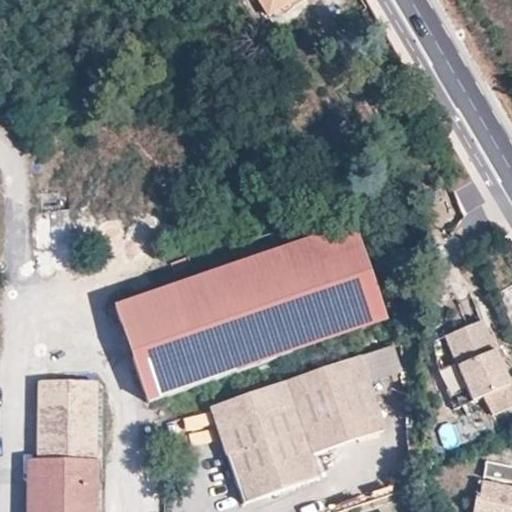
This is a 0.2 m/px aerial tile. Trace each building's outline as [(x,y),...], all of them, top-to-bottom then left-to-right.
[(256,0),(267,18),(297,0),(256,0)] [(350,225),(110,308),(143,404),(382,320),(350,225)] [(469,401),(485,394),(499,388),(508,385),(481,319),(441,334),(469,401)] [(393,346),(359,357),(369,382),(402,371),(393,346)] [(359,357),(207,410),(241,507),(318,479),(311,458),(386,431),(369,382),(359,357)] [(95,511),(96,384),(38,384),(37,462),(37,511),(95,511)] [(499,388),(485,394),(491,408),(505,402),(499,388)] [(171,423),(177,440),(200,432),(195,415),(171,423)] [(37,511),(37,462),(26,462),(26,511),(37,511)] [(511,468),(485,464),(483,478),(511,483),(511,468)] [(407,480),(415,477),(415,467),(407,467),(407,480)] [(416,486),(415,477),(407,480),(407,489),(411,487),(416,486)] [(511,488),(511,483),(483,478),(481,484),(511,490),(511,488)] [(511,490),(481,484),(479,484),(473,511),(511,511),(511,494),(511,495),(511,490)]
